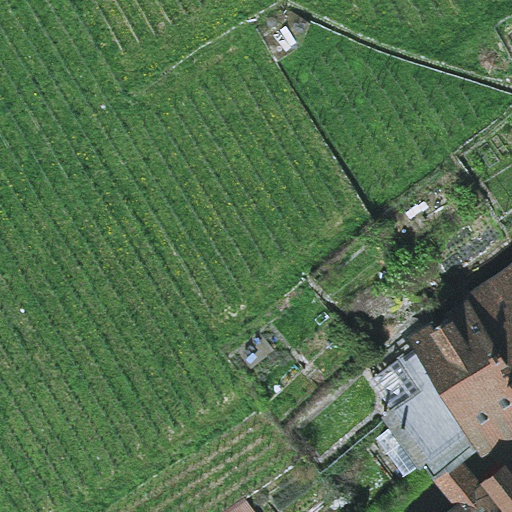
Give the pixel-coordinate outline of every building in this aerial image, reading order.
[(511,270),(469,299),(511,364),(511,270)] [(424,456),(434,470),(458,454),(511,418),(511,364),(469,299),(413,342),(441,384),(376,437),(404,472),(424,456)] [(458,454),(434,470),(462,500),(483,484),(458,454)] [(511,511),(511,460),(483,484),(462,500),(447,511),(511,511)] [(252,511),(241,500),(225,511),(252,511)]
